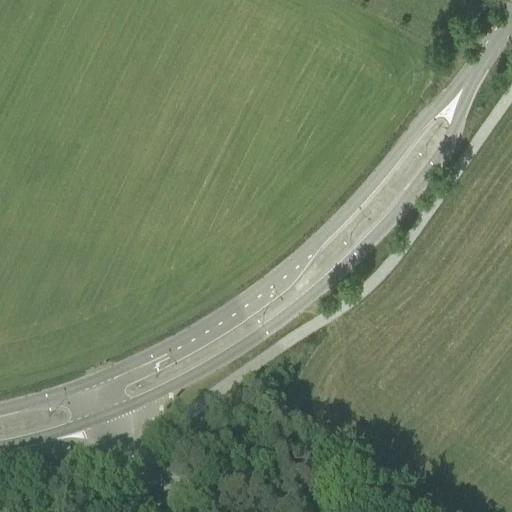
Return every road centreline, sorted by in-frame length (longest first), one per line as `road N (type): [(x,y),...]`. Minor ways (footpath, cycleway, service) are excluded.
road 1 (tertiary): [(0,445),(91,423),(173,386),(325,284),(445,146),(460,94)]
road 2 (tertiary): [(460,94),(424,116),(286,269),(217,320),(162,353),(0,409)]
